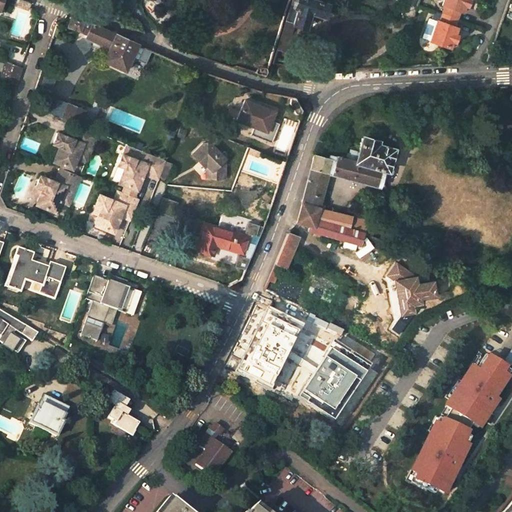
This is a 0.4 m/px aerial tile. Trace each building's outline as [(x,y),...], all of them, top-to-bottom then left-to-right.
[(291,0),(289,8),(295,10),(298,0),(291,0)] [(296,11),(292,25),(305,30),(310,15),(322,19),(327,5),(325,5),(326,0),(298,0),(295,10),(296,11)] [(445,13),(460,18),(463,10),(466,11),(469,0),(445,0),(445,4),(448,5),(445,13)] [(453,47),(461,26),(457,25),(460,18),(445,13),(437,10),(434,17),(431,16),(424,37),(432,39),(432,40),(453,47)] [(103,61),(125,71),(131,58),(137,61),(143,48),(135,44),(122,37),(112,33),(97,27),(70,18),(67,27),(87,34),(86,38),(109,49),(103,61)] [(151,51),(143,48),(137,61),(145,64),(151,51)] [(6,62),(1,77),(16,83),(22,68),(6,62)] [(66,105),(42,95),(37,108),(78,125),(84,111),(67,104),(66,105)] [(237,121),(254,127),(261,130),(258,137),(272,143),(278,127),(270,124),(275,112),(245,100),(237,121)] [(62,146),(59,153),(56,161),(73,169),(78,158),(87,162),(98,133),(78,125),(73,141),(69,140),(70,137),(59,133),(54,143),(62,146)] [(258,137),(261,130),(254,127),(251,135),(258,137)] [(347,162),(335,159),(335,160),(328,158),(327,162),(313,158),(302,204),(319,209),(329,176),(376,189),(381,172),(388,175),(395,152),(379,147),(380,144),(364,140),(360,155),(358,155),(358,153),(351,151),(349,156),(347,155),(346,159),(348,160),(347,162)] [(59,153),(62,146),(54,143),(52,150),(59,153)] [(166,160),(128,145),(123,156),(122,155),(117,166),(125,169),(123,176),(120,183),(125,185),(137,190),(143,176),(158,182),(166,160)] [(207,145),(195,155),(202,163),(204,161),(214,172),(213,179),(226,181),(228,156),(223,156),(214,145),(207,145)] [(204,161),(202,163),(211,174),(211,179),(213,179),(214,172),(204,161)] [(125,169),(117,166),(114,173),(123,176),(125,169)] [(70,204),(81,175),(62,167),(55,184),(51,182),(52,180),(51,180),(41,175),(36,187),(43,190),(41,196),(37,204),(56,211),(60,200),(70,204)] [(376,189),(384,191),(388,175),(381,172),(376,189)] [(137,190),(125,185),(123,192),(134,196),(137,190)] [(41,196),(43,190),(36,187),(34,193),(41,196)] [(131,219),(139,199),(134,196),(123,192),(118,190),(114,200),(99,195),(95,204),(103,207),(100,214),(96,225),(113,232),(120,214),(131,219)] [(163,197),(158,212),(173,218),(179,203),(163,197)] [(100,214),(103,207),(95,204),(92,211),(100,214)] [(312,232),(361,245),(364,233),(367,223),(367,221),(319,209),(302,204),(297,222),(313,227),(312,232)] [(244,235),(204,223),(196,250),(212,256),(216,245),(238,252),(234,266),(244,268),(264,226),(248,221),(244,235)] [(364,233),(378,240),(380,231),(374,229),(375,225),(367,223),(364,233)] [(281,268),(285,270),(299,240),(287,235),(275,265),(281,268)] [(24,280),(41,286),(38,293),(54,298),(64,267),(49,262),(47,267),(30,262),(32,254),(16,249),(14,257),(17,257),(7,287),(20,292),(24,280)] [(3,288),(6,289),(7,287),(17,257),(14,257),(3,288)] [(268,281),(274,284),(281,268),(275,265),(268,281)] [(94,274),(85,300),(92,303),(80,336),(97,342),(103,323),(109,306),(117,309),(132,314),(141,291),(117,283),(116,285),(107,282),(108,279),(94,274)] [(110,274),(108,279),(107,282),(116,285),(117,283),(119,277),(110,274)] [(109,306),(103,323),(111,325),(117,309),(109,306)] [(37,332),(0,309),(0,336),(0,337),(0,342),(2,344),(1,346),(12,353),(13,350),(18,353),(26,341),(13,333),(15,330),(32,341),(37,332)] [(286,335),(264,361),(279,374),(300,348),(286,335)] [(69,349),(79,355),(83,345),(71,341),(69,349)] [(281,376),(303,350),(300,348),(279,374),(281,376)] [(507,367),(488,354),(478,369),(469,363),(441,407),(480,432),(500,400),(496,397),(509,378),(503,374),(507,367)] [(141,422),(129,415),(132,410),(127,407),(131,400),(115,391),(115,392),(114,391),(108,401),(115,406),(108,417),(116,422),(114,425),(132,436),(132,435),(133,435),(141,422)] [(28,423),(56,436),(63,421),(60,420),(62,414),(64,415),(68,406),(42,394),(38,403),(39,404),(37,409),(35,408),(28,423)] [(416,474),(412,482),(447,498),(470,446),(464,443),(469,432),(442,420),(439,425),(433,422),(411,471),(416,474)] [(205,451),(195,464),(212,477),(231,452),(215,441),(223,430),(214,424),(209,431),(207,429),(204,434),(202,432),(194,443),(205,451)] [(185,511),(171,500),(161,511),(185,511)]
